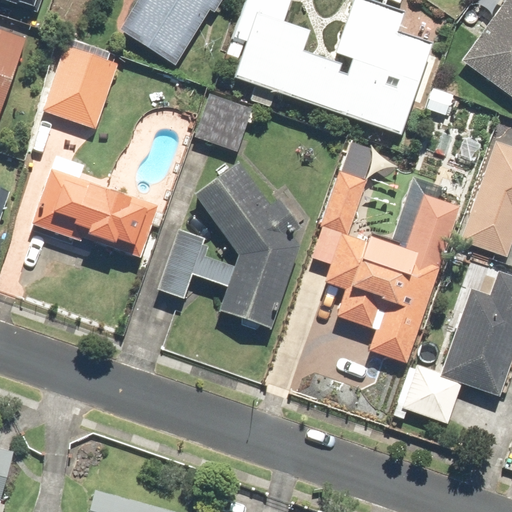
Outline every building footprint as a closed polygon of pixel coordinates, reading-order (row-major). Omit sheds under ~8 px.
[(216,0),(134,0),(115,32),(172,67),(205,13),(212,17),(221,2),(216,0)] [(292,0),(241,0),(229,43),(239,47),(228,84),(397,137),(424,50),(391,40),(398,18),(350,3),(333,60),(346,64),(341,80),(335,79),(338,70),(299,58),(306,38),(283,31),(292,0)] [(511,0),(503,0),(458,63),(511,102),(511,0)] [(0,106),(22,43),(0,36),(0,106)] [(118,66),(65,45),(39,113),(92,134),(118,66)] [(197,89),(163,79),(158,95),(192,106),(197,89)] [(250,112),(205,96),(190,140),(234,156),(250,112)] [(511,152),(492,145),(456,245),(501,261),(511,231),(511,152)] [(458,211),(408,193),(389,245),(401,249),(397,258),(345,239),(374,160),(345,149),(316,228),(319,229),(308,260),(326,267),(318,289),(330,293),(321,317),(372,336),(365,354),(403,368),(417,332),(421,333),(435,296),(428,294),(458,211)] [(267,317),(275,319),(293,250),(282,235),(295,227),(277,202),(265,211),(235,168),(190,200),(232,260),(230,268),(205,262),(207,253),(200,251),(202,244),(172,236),(157,295),(181,302),(186,281),(224,291),(217,320),(263,332),(267,317)] [(151,209),(44,178),(29,228),(137,260),(151,209)] [(484,302),(467,296),(438,377),(413,369),(397,412),(442,428),(456,388),(495,401),(511,352),(511,281),(494,275),(484,302)] [(0,511),(14,458),(0,454),(0,511),(156,511),(92,495),(87,511),(0,511)]
